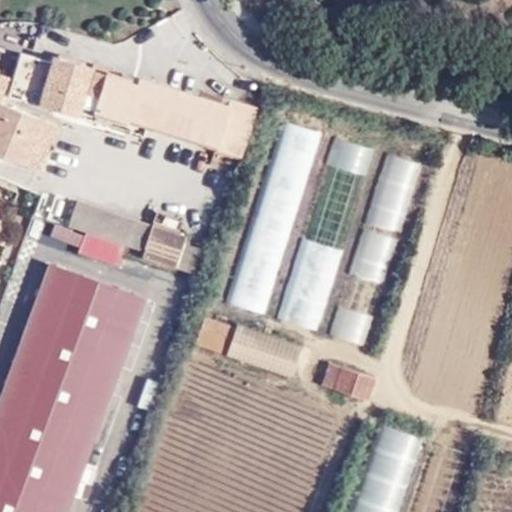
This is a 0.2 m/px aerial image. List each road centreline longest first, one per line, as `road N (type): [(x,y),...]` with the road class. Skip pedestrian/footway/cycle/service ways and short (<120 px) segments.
road 1 (unclassified): [(511,120),(264,59),(237,41),(210,0)]
road 2 (unknown): [(392,402),(330,511)]
